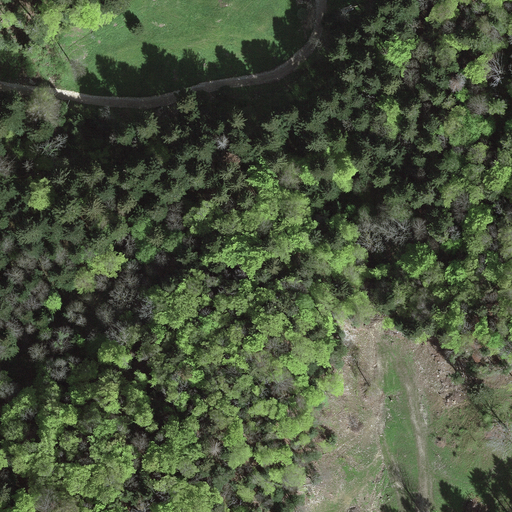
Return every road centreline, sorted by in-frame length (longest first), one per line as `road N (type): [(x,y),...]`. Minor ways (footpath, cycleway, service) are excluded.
road 1 (track): [(511,123),(479,223),(439,304),(388,322),(384,334),(417,401),(435,467),(427,511)]
road 2 (track): [(321,0),(307,52),(266,76),(150,99),(88,100),(0,86)]
